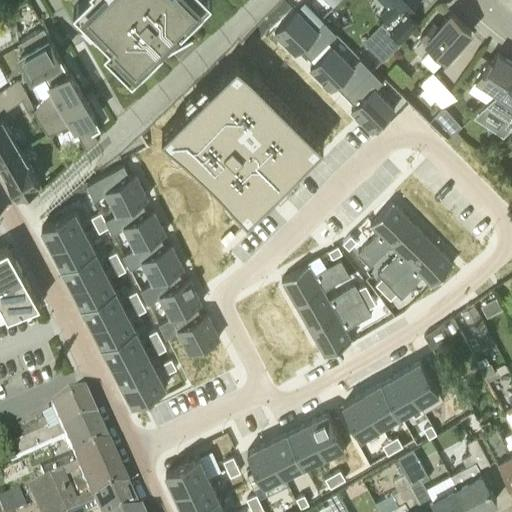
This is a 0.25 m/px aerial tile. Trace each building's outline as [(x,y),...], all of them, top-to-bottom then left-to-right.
[(80,0),(73,7),(109,43),(104,49),(132,77),(141,67),(142,68),(144,65),(161,48),(161,49),(163,46),(162,45),(166,42),(167,41),(169,43),(178,35),(176,33),(177,32),(177,31),(180,28),(181,29),(183,27),(183,26),(199,10),(200,10),(203,8),(202,7),(209,0),(80,0)] [(382,22),(400,41),(418,22),(404,7),(410,0),(380,0),(387,7),(379,14),(384,19),(382,22)] [(296,6),(274,28),(296,50),(300,46),(310,56),(336,31),(324,19),(316,27),(296,6)] [(449,57),(452,59),(461,49),(457,46),(471,30),(451,12),(438,26),(432,21),(420,35),(431,46),(429,49),(442,61),(444,58),(446,60),(449,57)] [(44,25),(18,40),(22,76),(39,66),(59,55),(60,55),(56,48),(57,48),(56,47),(55,47),(53,43),(54,42),(44,25)] [(332,43),(310,64),(331,86),(335,82),(345,92),(371,67),(360,55),(352,63),(332,43)] [(474,78),(498,94),(511,71),(511,62),(497,52),(491,61),(487,58),(474,78)] [(40,117),(83,93),(79,88),(80,88),(80,87),(79,87),(76,83),(76,82),(73,76),(72,76),(71,74),(69,70),(68,71),(67,70),(63,63),(59,55),(39,66),(22,76),(0,88),(0,110),(21,99),(27,95),(33,104),(40,117)] [(236,56),(161,130),(225,194),(229,190),(237,199),(233,203),(249,219),(325,146),(309,129),(305,132),(296,124),(300,120),(236,56)] [(372,128),(394,106),(374,86),(382,78),(371,67),(345,92),(355,102),(351,106),(372,128)] [(503,109),(511,114),(511,71),(498,94),(508,101),(503,109)] [(429,104),(435,99),(440,106),(457,99),(453,94),(447,88),(438,77),(425,88),(420,93),(429,104)] [(83,93),(40,117),(48,130),(72,123),(86,147),(99,136),(98,135),(97,136),(93,131),(100,127),(96,120),(95,118),(94,117),(96,116),(86,99),(87,99),(86,98),(85,98),(84,96),(83,93)] [(21,99),(26,108),(33,104),(27,95),(21,99)] [(0,159),(20,148),(1,115),(0,115),(0,159)] [(461,125),(453,115),(443,124),(451,134),(461,125)] [(455,144),(463,137),(457,130),(449,137),(455,144)] [(0,159),(0,161),(6,172),(5,173),(18,194),(30,187),(39,181),(40,181),(28,160),(27,160),(20,148),(0,159)] [(141,198),(147,196),(134,172),(128,174),(122,163),(86,182),(93,196),(106,189),(117,210),(117,211),(141,198)] [(34,195),(43,187),(39,181),(30,187),(34,194),(33,194),(34,195)] [(160,232),(160,233),(165,230),(152,206),(147,209),(141,198),(117,211),(117,210),(105,217),(112,231),(124,224),(136,245),(160,232)] [(390,242),(413,220),(412,220),(401,209),(402,208),(396,202),(395,203),(393,201),(393,200),(392,199),(370,221),(371,222),(379,230),(358,251),(369,263),(390,242)] [(41,225),(51,245),(84,229),(74,209),(41,225)] [(105,218),(100,211),(91,216),(95,224),(105,218)] [(109,226),(105,218),(95,224),(99,231),(109,226)] [(377,271),(382,276),(375,282),(383,289),(389,283),(432,241),(421,229),(422,228),(416,222),(415,223),(413,221),(413,220),(390,242),(391,243),(391,242),(399,250),(377,271)] [(84,229),(51,245),(62,265),(94,248),(84,229)] [(178,267),(178,268),(184,265),(171,241),(166,244),(160,233),(160,232),(136,245),(123,251),(131,265),(143,259),(154,279),(155,280),(178,267)] [(349,246),(357,239),(350,233),(343,240),(349,246)] [(432,241),(389,283),(383,289),(391,297),(397,291),(401,295),(423,274),(430,282),(431,283),(453,261),(452,260),(452,261),(450,258),(451,257),(445,252),(444,253),(432,241)] [(328,249),(332,257),(341,252),(337,244),(328,249)] [(0,283),(22,271),(8,245),(0,249),(0,283)] [(94,248),(62,265),(72,284),(105,267),(94,248)] [(123,257),(119,250),(109,255),(114,263),(123,257)] [(127,265),(123,257),(114,263),(118,270),(127,265)] [(296,303),(323,288),(349,273),(340,258),(314,273),(309,264),(309,263),(308,262),(281,278),(282,279),(284,282),(283,282),(287,289),(288,289),(296,303)] [(105,267),(72,284),(82,304),(115,288),(105,267)] [(195,303),(200,300),(188,276),(184,278),(178,268),(178,267),(155,280),(154,279),(140,287),(147,301),(160,294),(171,315),(195,303)] [(0,283),(0,319),(41,304),(22,271),(0,283)] [(302,313),(310,328),(370,293),(365,284),(357,288),(354,283),(328,298),(323,288),(296,303),(298,306),(297,307),(301,314),(302,313)] [(92,324),(124,307),(115,288),(82,304),(92,324)] [(142,297),(138,289),(129,294),(133,302),(142,297)] [(370,293),(310,328),(319,342),(318,343),(321,349),(323,349),(324,352),(325,353),(352,338),(351,336),(351,337),(345,327),(371,312),(368,307),(376,302),(370,293)] [(496,296),(481,304),(487,315),(502,307),(496,296)] [(146,305),(142,297),(133,302),(137,310),(146,305)] [(171,315),(159,322),(166,335),(178,329),(190,351),(219,335),(206,311),(201,314),(195,303),(171,315)] [(124,307),(92,324),(102,344),(134,326),(124,307)] [(453,315),(460,330),(461,330),(467,327),(459,311),(453,315)] [(460,330),(453,315),(424,334),(432,347),(460,330)] [(112,363),(145,346),(134,326),(102,344),(112,363)] [(163,336),(159,328),(149,333),(153,341),(163,336)] [(167,344),(163,336),(153,341),(157,349),(167,344)] [(145,346),(112,363),(123,382),(155,365),(145,346)] [(498,375),(491,362),(489,362),(485,356),(476,361),(487,381),(497,376),(498,375)] [(178,365),(174,357),(165,362),(169,370),(178,365)] [(419,401),(439,390),(420,358),(401,370),(419,401)] [(155,365),(123,382),(133,403),(166,385),(155,365)] [(419,401),(401,370),(382,381),(400,412),(419,401)] [(400,412),(382,381),(362,391),(381,423),(400,412)] [(381,423),(362,391),(343,403),(361,434),(381,423)] [(13,446),(18,460),(63,441),(63,440),(98,425),(85,398),(51,412),(59,430),(49,434),(47,431),(13,446)] [(344,443),(328,410),(308,420),(323,453),(344,443)] [(323,453),(308,420),(288,430),(303,463),(323,453)] [(431,422),(423,427),(429,436),(436,432),(431,422)] [(40,469),(44,479),(110,452),(98,425),(63,440),(63,441),(70,456),(40,469)] [(484,431),(511,484),(511,429),(503,435),(497,425),(484,431)] [(303,463),(288,430),(268,439),(283,472),(303,463)] [(397,435),(390,439),(395,448),(403,444),(397,435)] [(476,436),(472,438),(466,441),(471,452),(462,456),(465,465),(451,472),(456,483),(457,485),(472,511),(496,499),(489,486),(492,484),(484,470),(482,471),(480,467),(490,463),(481,444),(476,436)] [(283,472),(268,439),(247,449),(263,482),(283,472)] [(390,439),(382,443),(387,453),(395,448),(390,439)] [(395,456),(403,471),(404,471),(419,499),(430,493),(423,479),(429,475),(413,446),(395,456)] [(110,452),(44,479),(44,480),(28,488),(37,511),(81,511),(97,506),(129,494),(110,452)] [(165,470),(175,490),(208,475),(199,455),(165,470)] [(231,455),(221,460),(225,468),(234,463),(231,455)] [(234,463),(225,468),(228,476),(238,471),(234,463)] [(340,468),(332,472),(338,482),(345,477),(340,468)] [(381,511),(415,511),(414,508),(411,510),(409,506),(420,500),(419,499),(404,471),(403,471),(392,478),(397,488),(392,491),(398,503),(382,511),(381,511)] [(332,472),(325,477),(330,486),(338,482),(332,472)] [(184,510),(217,495),(208,475),(175,490),(184,510)] [(457,485),(456,483),(431,496),(432,498),(430,499),(436,511),(471,511),(472,511),(457,485)] [(334,511),(348,511),(336,490),(324,496),(334,511)] [(0,500),(0,507),(1,511),(21,511),(26,510),(18,492),(0,500)] [(255,492),(245,497),(249,505),(259,500),(255,492)] [(137,511),(129,494),(97,506),(81,511),(137,511)] [(224,511),(217,495),(184,510),(184,511),(224,511)] [(304,495),(297,500),(302,509),(309,505),(304,495)] [(259,500),(249,505),(252,511),(254,511),(263,508),(259,500)]
